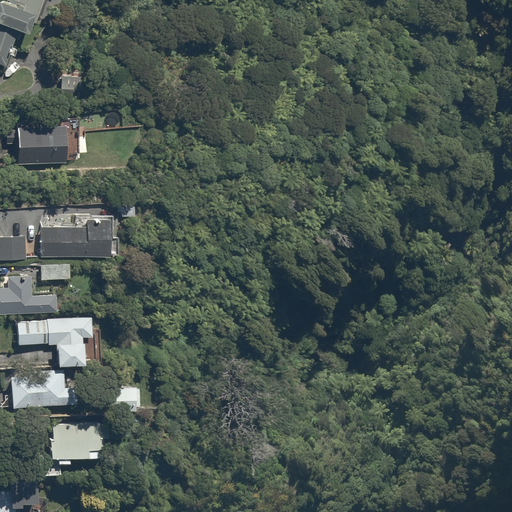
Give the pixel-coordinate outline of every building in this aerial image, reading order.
[(0,0),(0,22),(27,32),(34,11),(42,13),(46,0),(6,0),(6,1),(3,0),(0,0)] [(16,33),(0,27),(0,61),(6,63),(16,33)] [(10,124),(10,160),(68,160),(69,124),(10,124)] [(134,198),(120,197),(119,214),(133,215),(134,198)] [(107,254),(107,220),(107,216),(86,216),(86,224),(40,225),(40,255),(107,254)] [(0,235),(0,258),(28,257),(27,235),(0,235)] [(39,260),(39,279),(74,279),(74,260),(39,260)] [(6,274),(7,285),(0,284),(0,311),(55,311),(55,284),(32,284),(32,274),(6,274)] [(66,321),(46,321),(16,321),(17,342),(46,342),(46,343),(56,343),(57,362),(93,361),(93,355),(96,355),(96,321),(80,321),(80,315),(66,315),(66,321)] [(77,388),(64,388),(63,366),(12,368),(12,374),(8,374),(9,398),(9,404),(77,402),(77,388)] [(119,386),(120,381),(111,381),(110,407),(144,408),(144,382),(138,382),(138,386),(119,386)] [(69,454),(90,454),(90,460),(101,460),(101,454),(101,446),(107,446),(107,424),(85,424),(85,421),(57,421),(57,426),(52,426),(52,436),(49,436),(49,448),(49,454),(57,454),(57,460),(60,460),(60,464),(67,464),(67,461),(69,461),(69,454)] [(38,460),(38,472),(10,472),(10,487),(0,487),(0,511),(66,511),(66,480),(50,480),(50,474),(59,474),(59,465),(49,465),(49,460),(38,460)]
